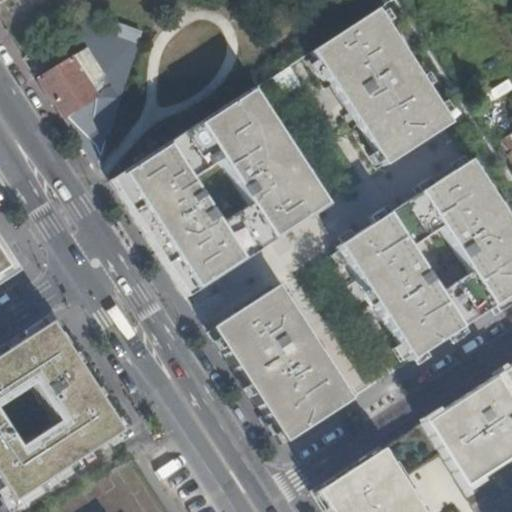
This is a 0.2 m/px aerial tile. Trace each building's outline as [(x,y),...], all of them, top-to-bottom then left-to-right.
[(374,11),(309,53),(383,167),(443,128),(448,124),(374,11)] [(37,80),(62,118),(99,95),(92,83),(102,77),(84,50),(37,80)] [(287,68),(271,78),(283,95),(298,85),(287,68)] [(92,83),(99,95),(109,88),(102,77),(92,83)] [(248,93),(240,98),(247,108),(254,104),(248,93)] [(307,201),(315,196),(254,104),(247,108),(240,98),(157,152),(109,183),(183,297),(314,212),(307,201)] [(511,294),(511,231),(466,161),(416,194),(438,229),(467,274),(490,308),(511,294)] [(438,229),(416,194),(384,215),(406,250),(438,229)] [(314,212),(321,207),(315,196),(307,201),(314,212)] [(407,362),(458,329),(435,295),(406,250),(384,215),(333,248),(407,362)] [(0,282),(13,274),(0,254),(0,282)] [(467,274),(435,295),(458,329),(490,308),(467,274)] [(345,402),(271,288),(205,331),(279,445),(345,402)] [(118,435),(46,325),(0,355),(0,495),(8,507),(118,435)] [(511,457),(511,363),(311,494),(322,511),(416,511),(397,482),(438,455),(461,490),(511,457)]
